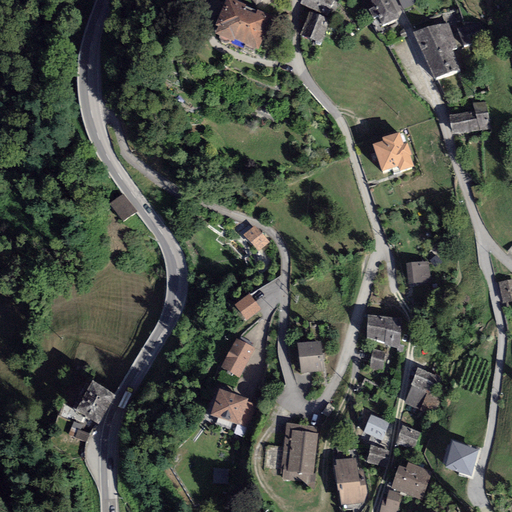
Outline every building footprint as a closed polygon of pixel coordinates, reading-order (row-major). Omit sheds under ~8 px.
[(274,18),(235,0),(225,0),(214,24),(218,26),(214,34),(234,42),(235,39),(259,50),(274,18)] [(334,0),(300,0),(299,3),(328,16),(334,0)] [(399,18),(390,0),(370,0),(374,7),(369,9),(374,19),(378,17),(382,26),(399,18)] [(415,0),(398,0),(403,10),(418,3),(415,0)] [(330,20),(309,12),(300,35),(321,43),(330,20)] [(448,22),(413,31),(434,78),(460,71),(451,49),(458,47),(448,22)] [(476,22),(457,30),(464,45),(486,36),(483,28),(476,22)] [(487,102),(473,103),(474,111),(449,116),(452,135),(491,128),(487,102)] [(399,132),(383,138),(384,141),(373,145),(382,172),(399,166),(400,171),(413,167),(409,156),(411,155),(407,143),(403,144),(399,132)] [(124,194),(110,204),(123,222),(137,212),(124,194)] [(269,243),(254,226),(244,234),(258,251),(269,243)] [(442,262),(436,256),(430,261),(435,267),(442,262)] [(429,262),(406,264),(408,285),(431,283),(429,262)] [(511,279),(499,282),(502,303),(511,301),(511,279)] [(249,294),(235,305),(247,321),(261,310),(249,294)] [(403,318),(368,315),(366,338),(384,341),(384,346),(399,349),(403,318)] [(241,337),(239,340),(250,346),(251,343),(241,337)] [(239,340),(236,339),(221,368),(239,378),(255,349),(250,346),(239,340)] [(321,340),(297,343),(300,374),(324,372),(321,340)] [(386,352),(372,350),(368,367),(382,370),(386,352)] [(438,377),(418,368),(411,384),(413,385),(405,403),(433,415),(441,398),(431,394),(438,377)] [(116,395),(92,381),(75,410),(98,425),(116,395)] [(248,399),(219,389),(209,415),(239,426),(240,423),(247,426),(255,405),(247,402),(248,399)] [(390,423),(370,415),(363,434),(382,442),(390,423)] [(82,426),(73,422),(68,435),(86,442),(90,434),(80,430),(82,426)] [(317,426),(287,423),(281,474),(283,474),(282,479),(314,482),(315,474),(313,474),(318,434),(316,434),(317,426)] [(421,433),(402,426),(395,443),(414,451),(421,433)] [(479,450),(452,441),(444,468),(471,476),(479,450)] [(270,444),(269,452),(282,454),(283,446),(270,444)] [(391,450),(371,445),(366,462),(386,468),(391,450)] [(356,458),(335,459),(336,465),(334,466),(338,491),(339,491),(341,506),(364,503),(368,494),(364,471),(358,471),(356,458)] [(433,472),(408,463),(406,468),(399,465),(390,488),(422,500),(433,472)] [(227,471),(214,470),(214,482),(227,483),(227,471)] [(397,511),(402,494),(389,491),(386,501),(382,501),(379,511),(397,511)]
